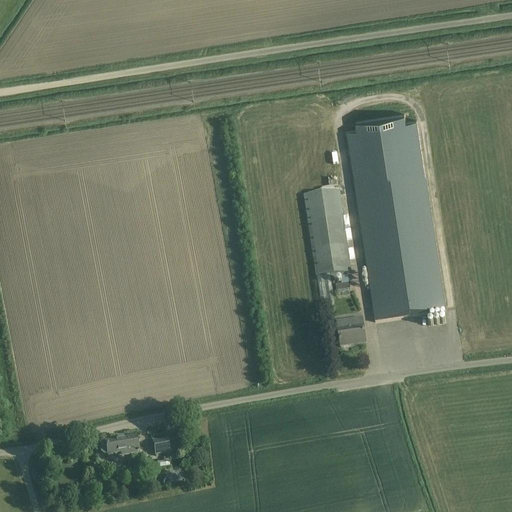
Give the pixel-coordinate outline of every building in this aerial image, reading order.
[(347,134),(375,324),(445,313),(417,123),(406,125),(404,114),(355,122),(356,132),(347,134)] [(351,273),(340,197),(339,192),(305,197),(322,310),(335,308),(331,276),(332,281),(348,279),(347,274),(351,273)] [(366,343),(364,332),(363,325),(338,329),(341,348),(353,347),(353,344),(366,343)] [(136,437),(106,442),(106,444),(100,445),(101,453),(105,456),(131,452),(131,455),(139,454),(136,437)] [(167,440),(153,442),(156,456),(170,453),(167,440)] [(171,468),(170,461),(158,464),(159,470),(171,468)]
